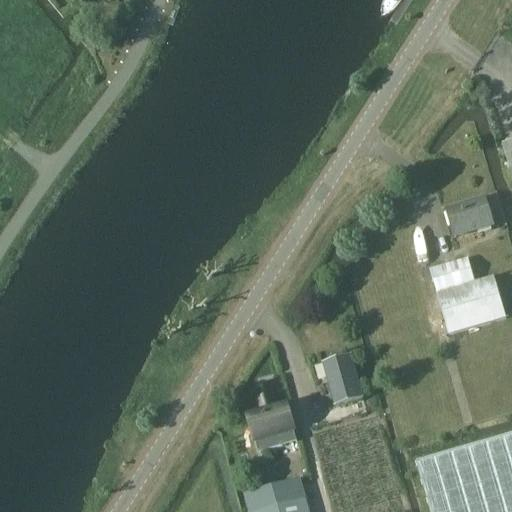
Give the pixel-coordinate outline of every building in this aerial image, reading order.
[(469,92),(474,85),(467,81),(463,88),(469,92)] [(456,241),(494,230),(486,202),(448,213),(456,241)] [(476,284),(468,260),(430,271),(437,296),(438,295),(451,337),(507,320),(494,279),(476,284)] [(348,368),(320,377),(331,421),(360,415),(348,368)] [(286,450),(283,438),(295,435),(284,400),(262,406),(264,414),(248,419),(256,445),(257,445),(259,456),(286,450)] [(430,511),(511,511),(511,438),(417,466),(430,511)] [(309,511),(306,500),(262,511),(309,511)]
